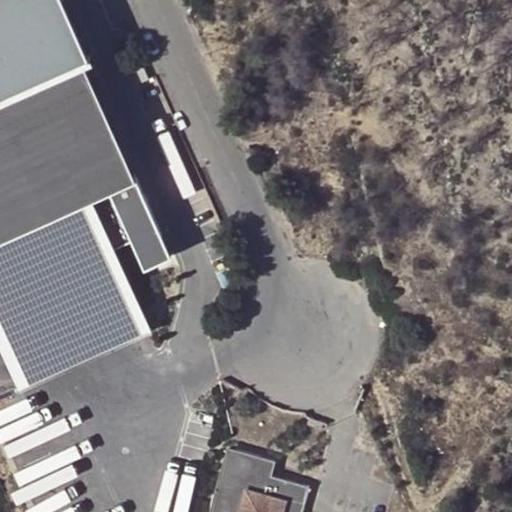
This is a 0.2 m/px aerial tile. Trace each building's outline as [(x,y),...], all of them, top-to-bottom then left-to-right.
[(0,0),(0,298),(115,246),(131,239),(144,268),(170,256),(81,60),(88,56),(62,0),(0,0)] [(117,37),(131,41),(133,34),(119,30),(117,37)] [(147,81),(140,63),(130,67),(137,85),(147,81)] [(274,200),(280,203),(286,189),(280,187),(274,200)] [(115,246),(0,298),(0,345),(19,387),(152,328),(115,246)] [(324,423),(309,417),(306,424),(321,429),(324,423)] [(226,447),(210,506),(209,506),(209,511),(302,511),(309,487),(271,476),(275,461),(226,447)]
